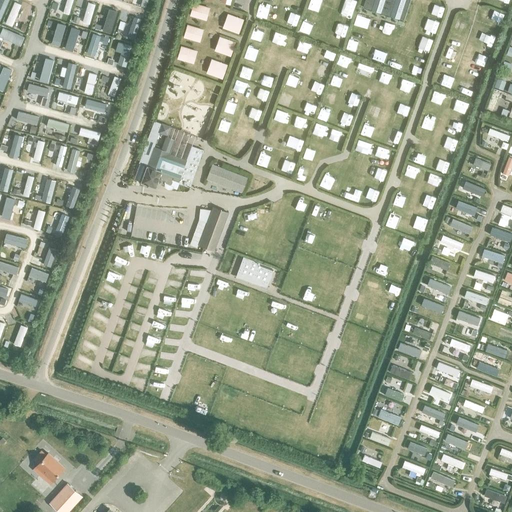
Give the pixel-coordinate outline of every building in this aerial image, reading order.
[(365,0),(363,7),(403,20),(409,0),(369,0),(369,2),(365,0)] [(504,61),(500,70),(509,73),(511,69),(511,64),(504,61)] [(497,79),(494,87),(503,90),(506,82),(502,80),(497,79)] [(494,92),(487,110),(493,112),(501,94),(494,92)] [(162,124),(154,121),(139,163),(146,166),(140,182),(155,188),(159,177),(161,177),(161,183),(164,184),(164,187),(167,189),(172,190),(173,188),(177,189),(179,184),(190,188),(203,150),(191,146),(187,159),(171,153),(175,140),(166,136),(161,149),(154,147),(159,132),(167,135),(170,127),(162,124)] [(487,134),(507,141),(509,136),(489,128),(487,134)] [(245,145),(231,139),(229,145),(242,151),(245,145)] [(469,158),(487,165),(490,159),(471,152),(469,158)] [(206,179),(242,193),(248,177),(212,164),(206,179)] [(466,170),(483,176),(485,171),(468,165),(466,170)] [(457,195),(474,201),(477,195),(459,189),(457,195)] [(449,209),(469,217),(471,210),(452,203),(449,209)] [(500,211),(511,215),(511,208),(503,204),(500,211)] [(199,245),(214,250),(228,213),(213,207),(212,210),(199,245)] [(189,245),(197,248),(198,244),(199,245),(212,210),(210,210),(200,209),(199,220),(189,245)] [(444,225),(460,231),(463,225),(446,219),(444,225)] [(495,230),(511,236),(511,230),(498,225),(495,230)] [(440,241),(460,250),(463,243),(443,235),(440,241)] [(485,252),(504,260),(506,253),(488,246),(485,252)] [(429,263),(447,270),(450,263),(432,256),(429,263)] [(237,274),(268,285),(274,268),(243,257),(237,274)] [(498,275),(500,270),(484,263),(482,269),(498,275)] [(420,279),(439,287),(441,281),(422,274),(420,279)] [(492,292),(494,286),(477,280),(475,285),(480,287),(479,289),(483,290),(484,289),(492,292)] [(497,302),(507,306),(508,303),(511,304),(511,301),(511,297),(508,296),(509,292),(502,290),(497,302)] [(415,302),(433,309),(436,303),(426,299),(426,297),(422,296),(421,298),(417,296),(415,302)] [(485,309),(487,303),(469,297),(467,303),(485,309)] [(408,312),(427,319),(429,313),(411,307),(408,312)] [(508,314),(503,312),(503,310),(496,307),(495,309),(494,308),(490,319),(504,324),(508,314)] [(484,325),(486,319),(467,312),(465,318),(484,325)] [(488,324),(486,330),(502,336),(505,330),(488,324)] [(403,334),(423,342),(426,336),(407,329),(406,331),(404,331),(403,334)] [(452,345),(470,352),(472,347),(454,340),(452,345)] [(485,351),(504,358),(506,352),(494,348),(495,344),(490,343),(489,346),(480,343),(477,349),(485,352),(485,351)] [(397,350),(417,358),(419,351),(400,344),(397,350)] [(477,368),(496,375),(498,368),(485,364),(488,356),(482,354),(477,368)] [(389,372),(410,380),(412,372),(392,365),(389,372)] [(457,382),(460,375),(439,367),(436,374),(457,382)] [(469,385),(490,393),(493,386),(472,379),(469,385)] [(447,400),(450,393),(432,386),(429,393),(447,400)] [(381,393),(398,399),(400,394),(383,387),(381,393)] [(463,405),(482,413),(484,407),(465,399),(463,405)] [(374,410),(391,417),(393,410),(377,403),(374,410)] [(444,419),(447,413),(430,407),(428,413),(436,416),(436,417),(438,418),(439,417),(444,419)] [(454,422),(471,428),(473,423),(457,416),(454,422)] [(370,426),(385,432),(387,426),(372,420),(370,426)] [(419,430),(437,438),(439,432),(421,424),(419,430)] [(446,441),(463,448),(466,441),(448,434),(446,441)] [(364,443),(379,449),(381,443),(367,437),(364,443)] [(411,450),(429,457),(432,450),(414,443),(411,450)] [(499,453),(511,458),(511,451),(501,448),(499,453)] [(48,454),(46,455),(41,451),(33,460),(38,464),(33,470),(40,475),(42,473),(52,482),(64,468),(48,454)] [(440,460),(461,469),(464,462),(443,454),(440,460)] [(362,460),(379,468),(382,462),(364,455),(362,460)] [(402,467),(423,475),(425,468),(404,460),(402,467)] [(455,480),(433,471),(430,478),(452,487),(455,480)] [(493,485),(508,491),(510,485),(495,479),(493,485)] [(49,503),(58,511),(68,511),(83,496),(67,483),(49,503)] [(484,495),(504,503),(507,496),(486,488),(484,495)]
